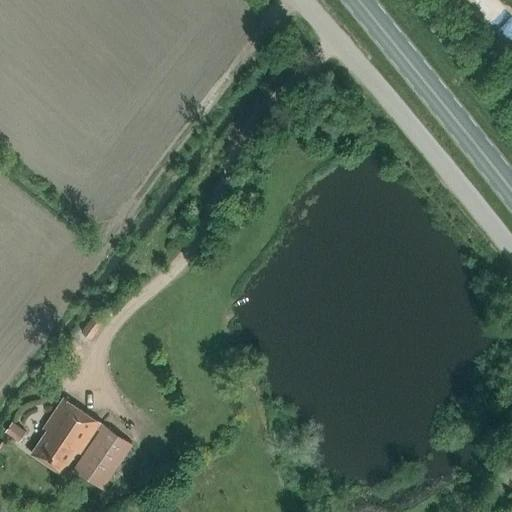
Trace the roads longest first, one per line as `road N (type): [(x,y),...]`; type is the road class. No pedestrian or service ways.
road 1 (unclassified): [(511,259),(299,0)]
road 2 (primary): [(511,190),(358,0)]
